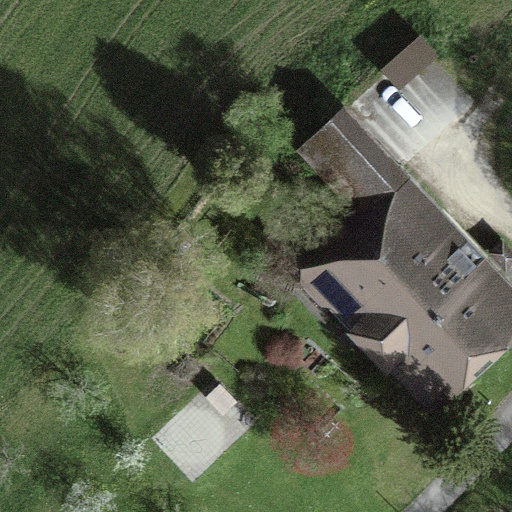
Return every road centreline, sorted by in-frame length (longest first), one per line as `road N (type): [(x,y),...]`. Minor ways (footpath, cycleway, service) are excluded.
road 1 (track): [(511,231),(412,105)]
road 2 (unclassified): [(425,511),(511,420)]
